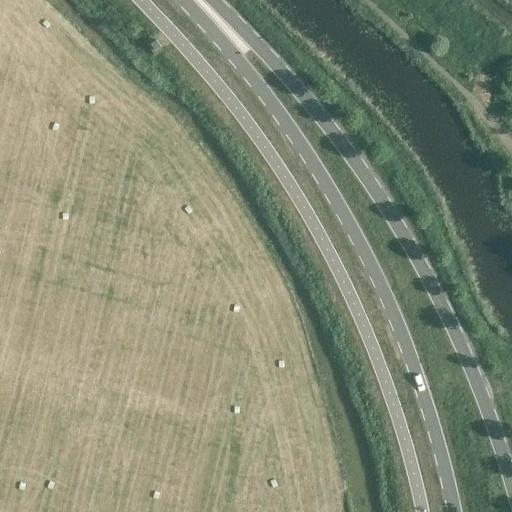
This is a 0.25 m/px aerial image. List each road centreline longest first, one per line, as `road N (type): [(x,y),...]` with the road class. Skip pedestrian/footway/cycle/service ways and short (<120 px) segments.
road 1 (primary): [(184,0),(271,101),(341,208),(409,356),(453,511)]
road 2 (primary): [(511,483),(442,305),(381,199),(322,119),(210,0)]
